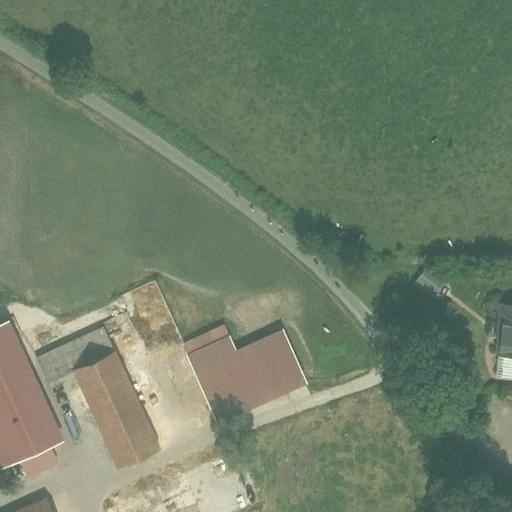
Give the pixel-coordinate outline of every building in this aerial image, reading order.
[(428,263),(416,282),(437,296),(449,277),(428,263)] [(511,302),(506,302),(501,348),(511,348),(511,302)] [(139,326),(132,311),(109,322),(111,326),(116,337),(139,326)] [(22,319),(0,328),(0,451),(6,464),(73,436),(22,319)] [(190,340),(195,351),(239,331),(233,320),(190,340)] [(239,331),(195,351),(227,420),(319,378),(294,324),(245,346),(239,331)] [(111,326),(44,356),(53,377),(120,347),(116,337),(111,326)] [(129,470),(169,452),(122,349),(82,368),(129,470)] [(64,511),(58,498),(24,511),(64,511)]
